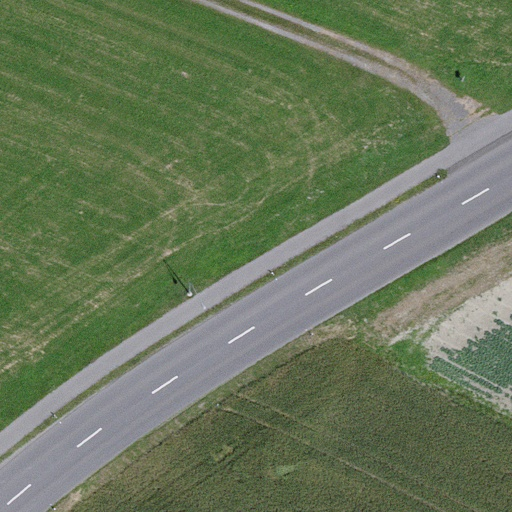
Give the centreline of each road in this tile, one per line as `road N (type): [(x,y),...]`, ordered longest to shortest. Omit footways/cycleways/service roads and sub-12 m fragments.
road 1 (tertiary): [(0,506),(118,414),(511,176)]
road 2 (track): [(214,0),(432,88),(511,154)]
